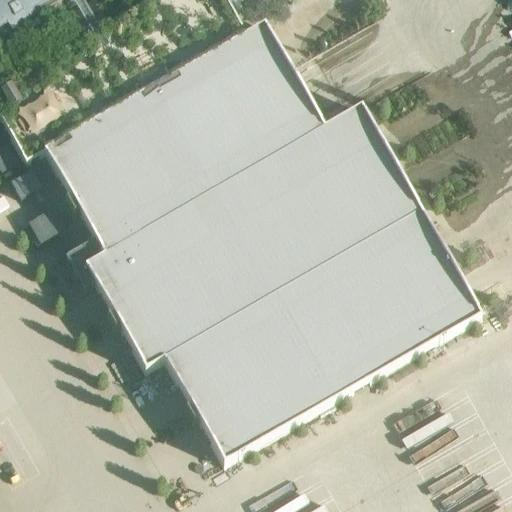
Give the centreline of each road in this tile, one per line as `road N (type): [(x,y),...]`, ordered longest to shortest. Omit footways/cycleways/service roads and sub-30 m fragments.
road 1 (unknown): [(198,511),(349,427)]
road 2 (unknown): [(349,427),(490,354)]
